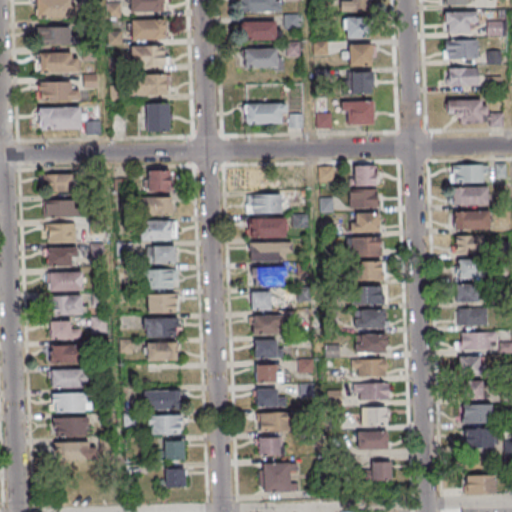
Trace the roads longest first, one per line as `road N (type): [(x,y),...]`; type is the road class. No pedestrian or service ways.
road 1 (residential): [(427,511),(403,0)]
road 2 (residential): [(221,511),(199,0)]
road 3 (residential): [(511,145),(0,156)]
road 4 (residential): [(15,511),(0,131)]
